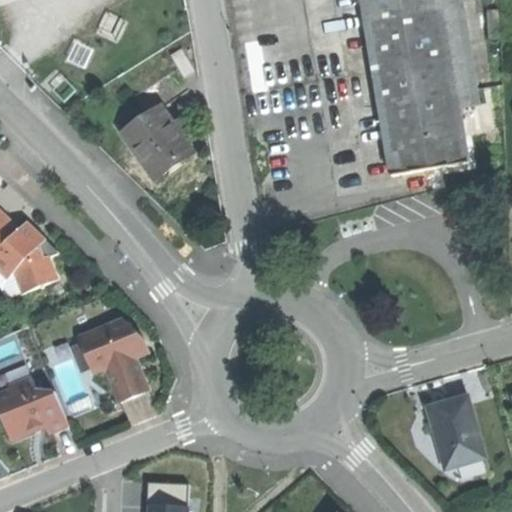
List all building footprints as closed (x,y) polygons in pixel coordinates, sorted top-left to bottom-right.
[(443,0),(364,0),(394,178),(471,165),(443,0)] [(163,108),(147,118),(124,135),(138,155),(155,180),(194,153),(163,108)] [(143,113),(120,128),(124,135),(147,118),(143,113)] [(0,260),(14,274),(23,293),(57,278),(49,258),(56,251),(38,235),(25,223),(19,229),(0,211),(0,260)] [(14,274),(0,260),(0,272),(7,280),(14,274)] [(117,320),(79,335),(86,353),(94,349),(103,369),(107,371),(119,400),(149,389),(135,356),(137,335),(117,320)] [(0,374),(1,377),(29,364),(15,335),(0,342),(0,374)] [(143,344),(137,335),(135,356),(147,350),(143,344)] [(94,349),(86,353),(95,373),(103,369),(94,349)] [(13,390),(0,395),(0,409),(12,440),(30,433),(27,427),(36,423),(44,421),(49,434),(67,427),(54,392),(40,397),(33,378),(12,386),(13,390)] [(449,405),(431,410),(449,470),(488,459),(470,399),(449,405)] [(488,459),(449,470),(452,479),(490,467),(488,459)] [(148,483),(147,507),(151,507),(151,511),(189,511),(190,485),(148,483)]
